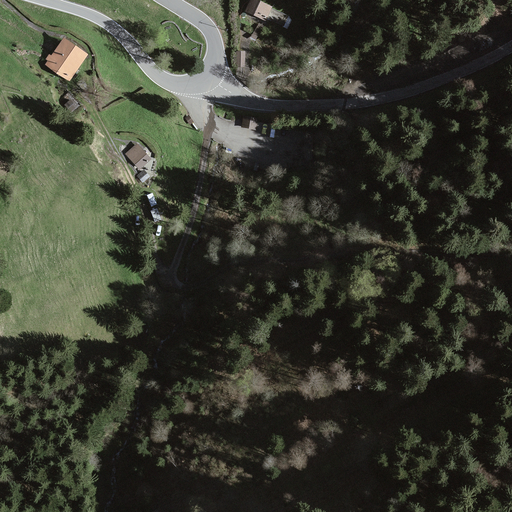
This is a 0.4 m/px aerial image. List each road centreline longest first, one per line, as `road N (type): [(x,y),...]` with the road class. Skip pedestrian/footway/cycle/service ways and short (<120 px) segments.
road 1 (track): [(511,256),(361,251),(245,260),(199,283),(176,284),(212,124)]
road 2 (tertiary): [(210,76),(243,99),(352,104),(433,85),(511,47)]
road 3 (track): [(79,85),(140,200),(155,259),(173,274)]
road 4 (tertiary): [(210,76),(193,85),(168,81),(99,18),(45,0)]
